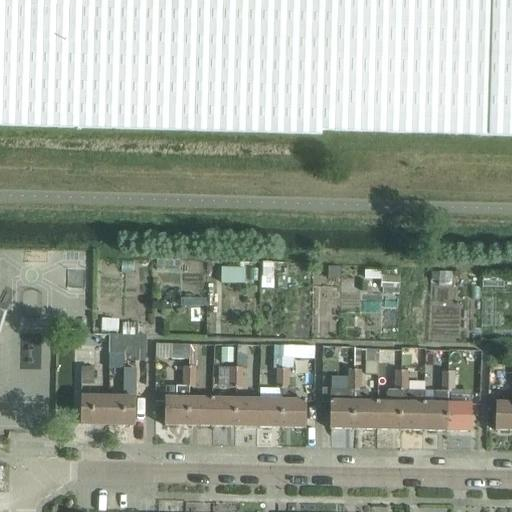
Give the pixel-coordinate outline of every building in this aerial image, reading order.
[(511,0),(0,0),(0,120),(321,132),(321,128),(511,134),(511,0)] [(146,337),(110,336),(109,358),(146,358),(146,337)] [(191,347),(157,346),(157,358),(190,359),(191,347)] [(222,349),(222,364),(233,364),(233,349),(222,349)] [(367,353),(367,364),(380,364),(380,353),(367,353)] [(399,353),(380,353),(380,364),(399,365),(399,353)] [(237,357),(237,370),(244,370),(246,370),(247,357),(237,357)] [(196,369),(184,368),(184,389),(196,389),(196,369)] [(82,369),(81,385),(93,385),(94,369),(82,369)] [(220,369),(219,390),(231,390),(231,370),(220,369)] [(122,400),(108,400),(108,426),(135,427),(136,370),(123,370),(122,400)] [(237,370),(231,370),(231,390),(243,390),(244,370),(237,370)] [(290,371),(278,371),(278,391),(290,391),(290,371)] [(362,372),(350,372),(350,391),(362,391),(362,372)] [(396,373),(396,392),(402,392),(409,393),(409,374),(396,373)] [(425,405),(425,432),(448,433),(449,405),(449,393),(450,374),(443,374),(443,392),(438,392),(438,405),(425,405)] [(330,410),(330,430),(354,431),(355,392),(331,391),(330,403),(330,410)] [(355,392),(354,431),(377,431),(378,404),(368,404),(368,392),(355,392)] [(378,404),(377,431),(401,432),(402,392),(396,392),(388,392),(388,404),(378,404)] [(402,392),(401,432),(425,432),(425,405),(426,393),(409,393),(402,392)] [(108,426),(108,400),(81,399),(81,425),(108,426)] [(188,428),(188,399),(165,399),(164,427),(188,428)] [(188,399),(188,428),(212,428),(212,400),(188,399)] [(236,400),(212,400),(212,428),(235,429),(236,400)] [(236,400),(235,429),(259,429),(259,401),(236,400)] [(259,401),(259,429),(282,430),(283,401),(259,401)] [(306,402),(283,401),(282,430),(306,430),(306,402)] [(511,432),(511,404),(496,404),(495,432),(511,432)] [(449,405),(448,433),(471,433),(472,413),(472,406),(469,406),(449,405)]
